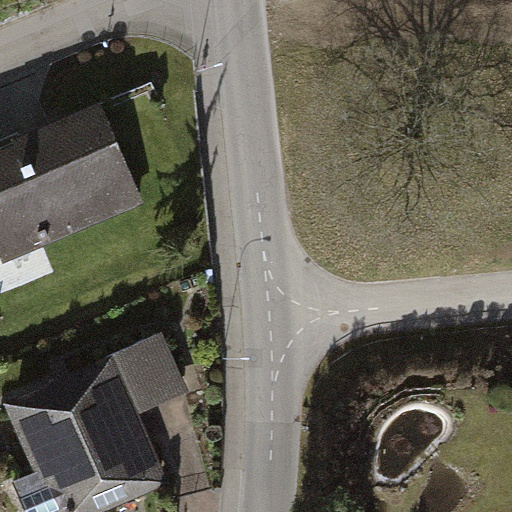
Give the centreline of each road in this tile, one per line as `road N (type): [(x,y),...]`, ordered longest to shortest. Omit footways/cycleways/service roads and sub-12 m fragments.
road 1 (unclassified): [(236,0),(252,202),(272,320)]
road 2 (residential): [(272,320),(511,294)]
road 3 (unclassified): [(272,320),(275,399),(264,511)]
road 4 (residential): [(140,0),(0,53)]
